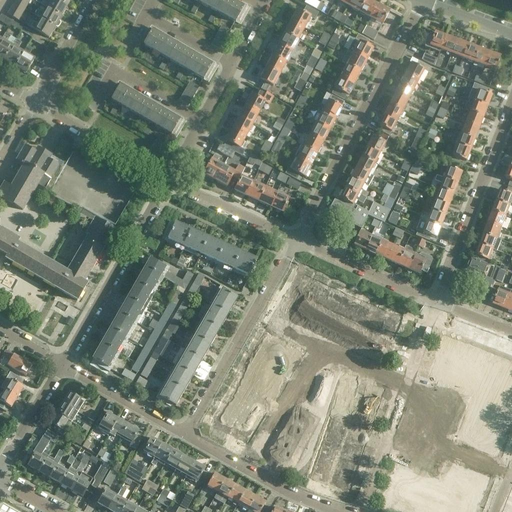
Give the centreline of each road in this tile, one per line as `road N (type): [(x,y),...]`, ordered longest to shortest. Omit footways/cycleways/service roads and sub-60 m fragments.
road 1 (residential): [(295,239),(422,3)]
road 2 (residential): [(185,434),(295,239)]
road 3 (residential): [(361,511),(436,302)]
road 4 (residential): [(62,366),(172,185)]
road 5 (residential): [(436,302),(511,104)]
road 6 (residential): [(344,511),(185,434)]
road 7 (residential): [(172,185),(34,101)]
road 8 (residential): [(436,302),(295,239)]
road 9 (residential): [(185,434),(62,366)]
road 10 (residential): [(206,122),(114,73),(99,100)]
road 11 (residential): [(295,239),(172,185)]
road 12 (residential): [(235,67),(148,18),(158,0)]
